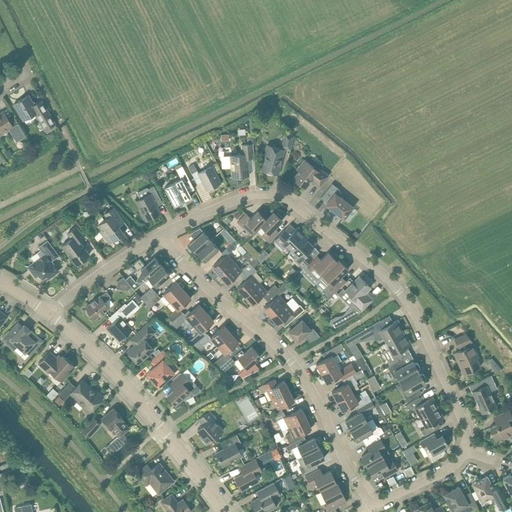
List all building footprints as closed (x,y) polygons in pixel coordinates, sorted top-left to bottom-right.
[(55,124),(46,109),(41,101),(34,105),(28,95),(13,104),(23,121),(35,114),(47,133),(57,127),(55,124)] [(25,136),(22,130),(14,117),(9,120),(3,111),(0,113),(0,134),(9,129),(16,142),(25,136)] [(289,149),(293,135),(285,133),(282,147),(289,149)] [(225,168),(230,168),(231,177),(226,177),(226,178),(249,176),(247,159),(253,158),(252,144),(253,144),(252,136),(247,137),(248,144),(241,145),(242,155),(223,156),(225,168)] [(278,174),(280,164),(284,150),(267,145),(261,170),(266,171),(267,173),(270,174),(273,173),(278,174)] [(12,155),(9,149),(2,153),(5,159),(12,155)] [(319,187),(326,179),(328,176),(315,165),(313,167),(304,160),(297,169),(299,170),(293,178),(305,188),(311,180),(319,187)] [(198,173),(195,167),(193,164),(188,167),(197,184),(202,181),(207,190),(224,181),(220,183),(211,166),(198,173)] [(194,189),(184,171),(181,166),(176,169),(181,179),(164,188),(174,206),(191,197),(188,192),(194,189)] [(142,174),(145,180),(151,177),(148,172),(142,174)] [(339,190),(338,189),(332,184),(320,198),(327,203),(326,204),(343,218),(352,207),(341,198),(341,197),(341,196),(341,195),(341,193),(340,192),(340,191),(339,190)] [(153,186),(148,189),(147,187),(137,193),(140,199),(136,201),(142,212),(139,213),(143,221),(145,219),(146,220),(160,213),(154,201),(160,198),(153,186)] [(118,226),(124,222),(113,208),(104,214),(107,218),(96,227),(109,243),(123,233),(118,226)] [(239,212),(238,211),(233,216),(237,219),(243,212),(240,210),(239,212)] [(251,236),(260,226),(266,220),(266,219),(265,218),(265,216),(261,212),(259,213),(258,211),(251,218),(246,213),(237,222),(251,236)] [(273,212),(266,219),(266,220),(260,226),(265,231),(261,235),(269,243),(279,232),(275,228),(282,220),(280,219),(281,217),(277,213),(275,214),(273,212)] [(84,238),(78,230),(76,227),(67,233),(71,239),(61,246),(76,265),(78,263),(81,263),(86,259),(86,256),(89,254),(79,242),(84,238)] [(288,245),(292,250),(305,237),(296,228),(289,235),(284,230),(274,240),(284,249),(288,245)] [(225,230),(221,233),(230,244),(232,242),(235,240),(225,230)] [(189,244),(196,253),(211,240),(203,232),(189,244)] [(315,246),(305,237),(292,250),(297,255),(293,259),(303,268),(305,265),(313,258),(307,253),(315,246)] [(59,256),(53,248),(47,240),(38,247),(44,255),(36,261),(28,267),(35,276),(37,275),(38,276),(40,277),(42,278),(44,278),(46,278),(47,277),(49,278),(58,271),(51,262),(59,256)] [(218,249),(211,240),(196,253),(204,261),(218,249)] [(219,276),(234,262),(227,254),(235,246),(232,242),(230,244),(221,252),(224,256),(212,267),(219,276)] [(254,247),(249,251),(256,258),(261,253),(254,247)] [(247,252),(243,255),(247,260),(249,263),(253,267),(258,262),(252,255),(251,256),(247,252)] [(305,265),(305,266),(319,280),(339,260),(338,260),(337,261),(328,252),(321,259),(319,262),(314,257),(313,258),(305,265)] [(260,255),(256,259),(261,263),(264,259),(260,255)] [(148,278),(162,266),(155,257),(140,270),(141,271),(136,280),(137,281),(136,282),(130,275),(125,279),(131,287),(134,290),(148,278)] [(339,260),(319,280),(326,287),(322,294),(328,299),(344,283),(339,279),(348,269),(339,260)] [(234,262),(219,276),(226,284),(234,277),(239,273),(242,277),(246,274),(253,267),(249,263),(241,270),(234,262)] [(162,266),(148,278),(155,287),(169,274),(162,266)] [(237,288),(244,296),(259,283),(252,275),(257,271),(253,267),(246,274),(249,278),(237,288)] [(289,275),(284,280),(287,284),(292,279),(289,275)] [(334,328),(344,323),(357,315),(362,310),(371,300),(364,293),(370,287),(359,276),(345,291),(350,296),(349,298),(357,305),(352,310),(343,315),(335,316),(330,319),(329,323),(334,328)] [(131,287),(125,279),(123,277),(117,282),(116,289),(127,291),(131,287)] [(163,294),(170,302),(183,290),(176,282),(163,294)] [(262,295),(265,299),(278,288),(274,284),(266,291),(259,283),(244,296),(251,305),(262,295)] [(270,316),(286,303),(279,295),(289,287),(284,283),(278,288),(265,299),(269,303),(263,308),(270,316)] [(144,302),(155,293),(150,287),(140,297),(144,302)] [(191,298),(183,290),(170,302),(176,308),(168,314),(168,317),(172,321),(182,312),(179,309),(191,298)] [(92,317),(94,319),(100,315),(100,316),(105,312),(104,311),(109,308),(104,302),(110,297),(106,291),(95,300),(94,299),(90,302),(91,303),(85,308),(87,310),(86,312),(87,314),(88,316),(90,317),(92,317)] [(155,293),(144,302),(149,308),(160,298),(155,293)] [(133,298),(137,303),(142,299),(137,294),(133,298)] [(139,307),(132,299),(126,305),(125,303),(108,318),(112,323),(106,329),(112,334),(119,341),(132,329),(124,320),(139,307)] [(292,311),(286,303),(270,316),(278,325),(290,314),(294,318),(304,309),(299,305),(292,311)] [(192,324),(193,325),(206,313),(199,304),(190,312),(188,310),(184,314),(182,312),(172,321),(168,325),(173,330),(183,321),(189,327),(192,324)] [(206,313),(193,325),(199,332),(187,342),(191,347),(198,341),(205,335),(202,331),(213,321),(206,313)] [(320,336),(312,328),(310,329),(302,320),(288,331),(297,342),(304,336),(309,342),(320,336)] [(380,320),(344,340),(347,345),(348,346),(354,342),(365,340),(365,338),(373,336),(374,338),(379,336),(380,338),(383,336),(386,342),(403,333),(400,328),(401,327),(397,320),(393,323),(384,328),(381,322),(380,320)] [(3,339),(2,340),(14,350),(20,356),(24,351),(29,355),(35,348),(42,341),(31,331),(30,332),(28,330),(24,325),(23,326),(22,325),(18,322),(10,331),(3,339)] [(138,364),(145,357),(154,350),(145,341),(155,332),(147,324),(129,340),(134,345),(127,352),(138,364)] [(205,335),(198,341),(202,346),(208,340),(211,344),(213,341),(217,346),(231,334),(224,326),(210,337),(207,333),(205,335)] [(406,339),(403,333),(386,342),(390,348),(382,352),(389,364),(390,366),(400,360),(399,358),(401,357),(398,352),(411,345),(407,338),(406,339)] [(467,343),(471,341),(467,333),(464,335),(454,339),(458,347),(467,343)] [(231,334),(217,346),(224,353),(214,363),(218,368),(222,364),(230,357),(227,352),(238,342),(231,334)] [(179,336),(175,341),(180,345),(184,340),(179,336)] [(340,343),(330,349),(333,355),(342,350),(344,349),(340,343)] [(463,374),(473,370),(480,367),(476,357),(478,356),(472,345),(454,353),(463,374)] [(237,359),(240,361),(246,369),(260,357),(251,347),(237,359)] [(158,386),(166,379),(174,372),(166,364),(171,360),(163,351),(151,362),(155,366),(147,373),(158,386)] [(62,382),(68,375),(75,367),(62,356),(61,358),(60,357),(57,357),(57,358),(50,352),(43,359),(38,364),(48,373),(50,371),(62,382)] [(316,364),(321,374),(337,365),(332,356),(331,355),(328,357),(316,364)] [(400,360),(390,366),(387,367),(394,378),(397,377),(400,383),(419,372),(418,370),(419,370),(420,367),(418,364),(415,363),(414,364),(412,361),(403,366),(400,360)] [(339,370),(337,365),(321,374),(327,383),(340,376),(343,380),(352,374),(356,373),(350,363),(339,370)] [(222,364),(218,368),(222,372),(227,368),(222,364)] [(33,373),(27,368),(22,373),(28,378),(33,373)] [(237,372),(242,377),(248,374),(242,368),(237,372)] [(420,374),(419,372),(400,383),(404,389),(402,390),(408,401),(419,395),(416,389),(425,384),(424,381),(425,380),(426,378),(423,374),(421,373),(420,374)] [(189,381),(183,374),(182,373),(173,382),(177,386),(167,395),(175,404),(183,397),(185,399),(199,392),(200,389),(193,381),(189,381)] [(331,392),(337,402),(352,393),(350,388),(355,385),(356,380),(352,374),(343,380),(345,384),(331,392)] [(373,375),(366,379),(370,385),(377,381),(373,375)] [(481,413),(491,409),(496,406),(491,394),(492,391),(497,389),(491,375),(478,381),(481,388),(472,392),(481,413)] [(266,390),(271,400),(289,391),(284,381),(276,385),(273,379),(262,384),(265,390),(266,390)] [(89,413),(96,404),(103,397),(94,389),(93,390),(82,380),(75,387),(70,382),(59,394),(65,400),(71,394),(78,400),(77,402),(89,413)] [(51,400),(58,393),(52,388),(46,395),(51,400)] [(294,401),(289,391),(271,400),(276,410),(294,401)] [(352,393),(337,402),(342,411),(356,404),(358,408),(371,401),(367,394),(362,397),(360,394),(355,397),(352,393)] [(54,400),(59,405),(63,400),(58,396),(54,400)] [(414,407),(420,417),(438,408),(432,397),(422,403),(419,398),(406,405),(409,410),(414,407)] [(259,398),(254,401),(257,406),(262,403),(259,398)] [(375,406),(371,401),(358,408),(356,409),(359,413),(345,421),(350,431),(367,422),(362,413),(375,406)] [(379,406),(384,414),(391,411),(386,402),(379,406)] [(106,415),(101,419),(110,429),(112,428),(119,436),(106,448),(112,455),(112,454),(127,441),(128,440),(123,434),(129,428),(122,420),(122,419),(114,408),(106,415)] [(283,418),(288,427),(306,418),(301,408),(285,416),(283,412),(274,416),(276,421),(283,418)] [(444,418),(438,408),(420,417),(426,427),(420,430),(424,436),(436,429),(433,424),(444,418)] [(496,424),(489,427),(495,440),(502,437),(503,439),(509,436),(508,434),(511,432),(511,427),(511,426),(511,425),(511,415),(509,410),(504,412),(495,416),(498,423),(496,424)] [(212,441),(214,439),(213,439),(221,433),(215,426),(217,425),(213,420),(216,418),(209,411),(204,414),(198,419),(202,424),(197,429),(201,434),(199,436),(206,444),(211,440),(212,441)] [(82,432),(88,437),(100,424),(94,418),(82,432)] [(311,428),(306,418),(288,427),(291,433),(285,435),(289,444),(300,439),(297,435),(311,428)] [(372,430),(367,422),(350,431),(356,441),(368,434),(371,439),(383,432),(380,427),(378,427),(372,430)] [(445,452),(443,449),(448,446),(442,435),(437,438),(434,433),(419,441),(431,462),(442,456),(445,452)] [(230,463),(235,460),(234,459),(241,455),(238,449),(241,448),(242,445),(236,434),(224,440),(228,447),(215,453),(219,459),(223,465),(230,461),(230,463)] [(300,439),(289,444),(285,446),(288,451),(297,446),(302,456),(319,448),(314,438),(302,444),(300,439)] [(367,466),(383,458),(383,457),(388,454),(380,439),(369,445),(372,450),(361,456),(367,466)] [(404,439),(399,442),(402,447),(408,444),(404,439)] [(276,448),(271,451),(276,459),(281,457),(276,448)] [(319,448),(302,456),(297,459),(301,466),(299,467),(302,474),(316,468),(315,465),(318,464),(317,461),(324,458),(319,448)] [(402,450),(410,463),(413,460),(406,448),(402,450)] [(20,456),(15,459),(20,469),(25,466),(20,456)] [(386,464),(383,458),(367,466),(373,477),(384,471),(387,476),(397,470),(392,461),(386,464)] [(241,490),(248,486),(250,487),(255,485),(255,483),(258,481),(255,475),(262,471),(255,459),(252,461),(243,465),(246,472),(234,478),(241,490)] [(157,495),(165,489),(172,482),(168,477),(169,476),(162,467),(161,468),(158,464),(151,470),(147,465),(137,473),(147,485),(148,484),(157,495)] [(511,467),(511,468),(510,474),(503,478),(507,487),(511,496),(511,467)] [(316,483),(320,491),(337,483),(337,482),(336,483),(330,471),(323,474),(322,472),(319,473),(317,470),(305,476),(310,486),(316,483)] [(23,471),(13,478),(18,485),(28,478),(23,471)] [(289,474),(282,478),(287,488),(295,485),(289,474)] [(497,483),(491,486),(491,485),(491,483),(490,484),(486,476),(475,482),(474,487),(481,502),(489,497),(491,500),(495,502),(499,509),(503,511),(509,507),(497,483)] [(256,511),(265,511),(267,511),(276,507),(272,499),(280,495),(273,482),(260,489),(263,495),(251,502),(256,511)] [(347,502),(337,483),(320,491),(326,504),(324,505),(328,511),(347,502)] [(467,511),(477,507),(474,501),(469,492),(463,496),(458,487),(444,494),(453,511),(454,511),(467,511)] [(165,511),(189,511),(191,511),(183,499),(177,503),(175,501),(176,500),(171,494),(160,502),(167,511),(166,511),(165,511)] [(443,511),(441,507),(433,511),(428,502),(414,509),(415,511),(443,511)]
